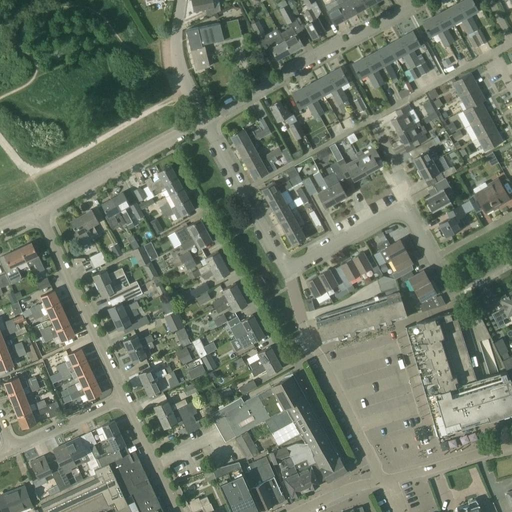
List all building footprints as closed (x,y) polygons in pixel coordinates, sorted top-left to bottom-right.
[(191,0),(194,12),(205,10),(207,17),(220,11),(218,0),(191,0)] [(280,9),(279,9),(287,24),(296,20),(295,18),(294,16),(291,11),(289,8),(288,5),(286,2),(285,0),(277,4),(278,6),(280,9)] [(289,8),(293,10),(295,8),(296,8),(297,4),(295,1),(293,0),(289,0),(288,1),(288,5),(289,8)] [(356,13),(348,0),(347,0),(338,6),(345,19),(356,13)] [(366,7),(362,0),(348,0),(356,13),(366,7)] [(472,0),(464,0),(458,3),(466,17),(471,14),(478,11),(472,0)] [(458,3),(446,10),(454,24),(461,20),(466,17),(458,3)] [(334,25),(345,19),(338,6),(327,12),(334,25)] [(311,9),(304,13),(310,22),(305,25),(312,39),(313,38),(315,41),(321,37),(319,35),(324,32),(311,9)] [(446,10),(434,16),(442,30),(447,27),(454,24),(446,10)] [(449,44),(434,16),(422,22),(429,36),(437,32),(445,47),(449,44)] [(197,28),(186,30),(190,49),(191,49),(196,69),(208,66),(204,46),(202,47),(201,45),(230,38),(228,28),(237,26),(235,19),(197,29),(197,28)] [(249,22),(258,39),(265,35),(258,20),(255,22),(253,20),(249,22)] [(480,45),(487,42),(479,28),(478,29),(475,22),(469,24),(473,32),(475,35),(477,38),(480,45)] [(469,34),(473,32),(469,24),(465,27),(469,34)] [(292,26),(279,34),(290,53),(303,45),(292,26)] [(412,31),(400,38),(415,66),(416,66),(421,76),(430,71),(421,54),(417,57),(412,49),(420,45),(412,31)] [(290,53),(279,34),(267,41),(277,60),(290,53)] [(450,35),(445,37),(449,44),(454,42),(450,35)] [(469,38),(474,49),(480,45),(477,38),(475,35),(469,38)] [(415,66),(400,38),(388,44),(396,59),(403,55),(410,69),(409,70),(414,80),(421,76),(415,66)] [(396,59),(388,44),(376,51),(384,65),(391,79),(396,77),(388,63),(396,59)] [(376,51),(364,57),(372,71),(376,69),(384,65),(376,51)] [(375,89),(380,86),(364,57),(352,64),(360,78),(367,74),(375,89)] [(441,62),(444,67),(451,63),(448,58),(441,62)] [(340,67),(328,74),(343,103),(348,100),(340,85),(348,81),(340,67)] [(452,83),(459,96),(478,86),(471,73),(452,83)] [(328,74),(316,80),(323,95),(331,91),(338,105),(343,103),(328,74)] [(376,79),(380,86),(384,84),(380,76),(376,79)] [(316,80),(304,87),(319,115),(323,113),(316,99),(323,95),(316,80)] [(407,80),(401,83),(405,89),(399,92),(402,98),(409,94),(408,93),(413,90),(409,82),(407,80)] [(459,96),(466,109),(481,102),(485,100),(478,86),(459,96)] [(314,118),(319,115),(304,87),(291,94),(299,108),(307,104),(314,118)] [(366,109),(360,97),(353,101),(359,113),(366,109)] [(433,102),(437,109),(442,106),(439,99),(433,102)] [(279,100),(271,105),(273,110),(271,111),(277,122),(285,118),(289,125),(296,140),(305,135),(293,114),(292,114),(289,110),(288,111),(286,108),(284,109),(279,100)] [(428,116),(435,112),(429,100),(422,104),(428,116)] [(481,102),(466,109),(463,111),(470,124),(488,115),(481,102)] [(398,132),(413,124),(406,112),(410,110),(407,104),(395,111),(398,116),(391,120),(398,132)] [(428,116),(424,119),(426,124),(438,117),(435,112),(428,116)] [(451,116),(455,125),(460,122),(456,114),(451,116)] [(470,124),(477,137),(495,128),(488,115),(470,124)] [(257,122),(260,128),(261,131),(268,127),(263,119),(257,122)] [(413,124),(398,132),(405,145),(411,141),(414,146),(426,140),(423,134),(426,132),(423,125),(421,126),(418,121),(413,124)] [(457,131),(453,123),(447,127),(451,134),(457,131)] [(261,131),(264,136),(271,133),(268,127),(261,131)] [(495,128),(477,137),(484,151),(502,141),(495,128)] [(245,129),(230,137),(236,148),(250,140),(255,137),(257,140),(263,137),(264,136),(261,131),(255,134),(253,132),(253,131),(247,134),(245,129)] [(349,143),(356,139),(352,133),(345,136),(349,143)] [(457,133),(452,135),(455,141),(460,139),(457,133)] [(420,154),(413,159),(418,169),(438,159),(435,153),(429,156),(427,152),(429,150),(428,148),(436,144),(433,139),(417,148),(420,154)] [(236,148),(242,158),(256,151),(250,140),(236,148)] [(328,147),(323,150),(326,156),(332,153),(328,147)] [(355,154),(358,158),(366,174),(378,167),(375,162),(381,159),(374,147),(368,150),(369,152),(364,155),(362,150),(355,154)] [(279,148),(272,151),(275,157),(282,154),(281,151),(279,148)] [(286,148),(281,151),(282,154),(288,164),(293,161),(286,148)] [(261,161),(256,151),(242,158),(248,169),(261,161)] [(268,161),(275,157),(272,151),(265,155),(267,158),(261,161),(248,169),(254,179),(267,172),(264,167),(270,164),(268,161)] [(472,161),(468,154),(461,158),(464,165),(472,161)] [(343,159),(337,162),(339,166),(339,165),(346,178),(351,175),(354,180),(366,174),(358,158),(346,165),(343,159)] [(444,171),(438,159),(418,169),(424,180),(433,175),(437,182),(456,171),(453,166),(444,171)] [(346,178),(339,165),(339,166),(337,162),(330,166),(333,172),(338,180),(345,176),(346,178)] [(151,192),(177,176),(171,165),(158,173),(161,178),(153,183),(150,178),(145,180),(151,192)] [(319,171),(312,175),(316,182),(319,186),(320,186),(323,191),(317,194),(325,208),(336,202),(323,180),(323,178),(319,171)] [(333,172),(323,178),(323,180),(336,202),(346,196),(338,180),(333,172)] [(261,189),(267,201),(280,194),(302,181),(298,175),(276,187),(274,182),(261,189)] [(183,187),(177,176),(151,192),(154,196),(167,189),(170,194),(183,187)] [(317,192),(309,177),(302,181),(310,196),(317,192)] [(450,188),(445,178),(433,184),(437,192),(425,199),(432,213),(451,202),(444,191),(450,188)] [(509,199),(498,180),(487,186),(486,184),(483,183),(474,188),(473,191),(474,193),(477,198),(470,202),(476,212),(483,208),(485,212),(509,199)] [(145,197),(140,187),(135,190),(140,200),(145,197)] [(189,198),(183,187),(170,194),(176,205),(189,198)] [(300,197),(304,195),(301,188),(296,191),(300,197)] [(119,211),(121,214),(126,223),(127,225),(132,222),(124,208),(131,205),(124,192),(112,198),(119,211)] [(274,212),(286,205),(280,194),(267,201),(274,212)] [(304,195),(300,197),(303,204),(308,201),(304,195)] [(154,202),(151,197),(138,204),(141,209),(154,202)] [(121,226),(126,223),(121,214),(119,211),(112,198),(102,204),(108,215),(105,217),(111,227),(119,223),(121,226)] [(176,205),(171,208),(175,213),(174,213),(177,219),(182,216),(195,209),(189,198),(176,205)] [(159,207),(162,213),(171,208),(168,202),(159,207)] [(274,212),(280,223),(293,216),(286,205),(274,212)] [(144,216),(138,206),(132,209),(137,220),(144,216)] [(449,218),(439,224),(445,236),(465,225),(460,217),(465,214),(460,206),(446,213),(449,218)] [(171,208),(162,213),(165,218),(175,213),(171,208)] [(92,209),(81,215),(94,238),(99,235),(93,225),(99,222),(92,209)] [(94,238),(81,215),(70,221),(77,233),(74,234),(80,245),(94,238)] [(299,227),(293,216),(280,223),(286,234),(299,227)] [(154,228),(160,225),(156,218),(150,222),(154,228)] [(182,244),(194,237),(207,230),(200,219),(188,226),(187,225),(175,232),(182,244)] [(305,239),(299,227),(286,234),(293,246),(305,239)] [(207,230),(194,237),(199,248),(212,240),(207,230)] [(391,259),(406,250),(400,239),(389,245),(387,240),(377,245),(386,262),(391,259)] [(32,242),(20,248),(26,261),(32,258),(35,264),(38,272),(45,269),(38,255),(32,242)] [(143,245),(150,259),(157,256),(150,242),(143,245)] [(123,253),(117,243),(110,247),(116,257),(123,253)] [(150,259),(143,245),(132,251),(139,266),(151,261),(150,259)] [(7,262),(1,265),(4,271),(5,274),(6,276),(11,285),(20,280),(21,276),(16,266),(26,261),(20,248),(4,255),(7,262)] [(208,263),(199,268),(202,274),(224,262),(218,250),(205,258),(208,263)] [(391,259),(397,270),(392,273),(395,279),(400,276),(405,273),(403,268),(412,262),(406,250),(391,259)] [(193,258),(189,251),(179,257),(182,263),(193,258)] [(106,262),(101,252),(90,257),(95,268),(106,262)] [(363,252),(352,258),(360,273),(371,267),(374,272),(379,269),(371,255),(366,258),(363,252)] [(360,273),(352,258),(340,265),(346,274),(340,277),(346,288),(352,285),(349,279),(360,273)] [(196,265),(193,259),(184,263),(188,270),(196,265)] [(230,272),(224,262),(202,274),(204,279),(214,274),(217,279),(230,272)] [(383,274),(388,271),(385,265),(379,268),(383,274)] [(98,286),(121,275),(125,274),(122,268),(109,274),(106,269),(93,275),(98,286)] [(329,269),(317,276),(325,290),(337,284),(340,291),(346,288),(340,277),(335,280),(329,269)] [(408,278),(415,290),(430,282),(423,270),(413,275),(411,270),(405,273),(400,276),(403,281),(408,278)] [(10,284),(5,274),(0,276),(0,288),(1,288),(10,284)] [(103,298),(120,290),(130,285),(129,284),(125,274),(121,275),(98,286),(103,298)] [(390,284),(384,275),(376,281),(381,290),(390,284)] [(314,296),(325,290),(317,276),(306,282),(314,296)] [(51,285),(47,277),(36,282),(40,290),(51,285)] [(140,287),(137,281),(129,284),(130,285),(120,290),(122,295),(133,290),(140,287)] [(212,302),(215,308),(241,293),(235,282),(222,289),(225,295),(212,302)] [(430,282),(415,290),(421,301),(422,300),(424,304),(433,301),(430,296),(436,293),(430,282)] [(206,283),(197,287),(201,294),(210,289),(206,283)] [(40,296),(46,308),(59,302),(54,290),(40,296)] [(133,290),(122,295),(125,302),(137,297),(133,290)] [(511,291),(508,293),(509,295),(506,296),(505,295),(497,299),(501,306),(503,305),(505,310),(499,313),(498,311),(491,314),(498,328),(505,325),(502,320),(511,314),(511,291)] [(406,316),(399,292),(315,317),(322,343),(406,316)] [(211,300),(207,293),(196,298),(200,305),(211,300)] [(241,293),(215,308),(218,313),(231,306),(235,311),(247,304),(241,293)] [(309,311),(314,310),(311,298),(305,299),(309,311)] [(108,308),(113,319),(136,308),(139,306),(137,301),(124,307),(122,302),(108,308)] [(167,313),(175,309),(171,301),(163,304),(167,313)] [(435,307),(433,301),(420,305),(422,312),(435,307)] [(46,308),(51,319),(64,313),(59,302),(46,308)] [(18,303),(11,306),(14,316),(22,313),(18,303)] [(29,309),(32,314),(42,310),(39,304),(29,309)] [(136,308),(113,319),(118,331),(132,324),(129,318),(138,314),(136,308)] [(42,310),(32,314),(35,320),(45,316),(42,310)] [(405,326),(404,327),(437,438),(438,437),(437,436),(474,424),(511,412),(511,399),(510,392),(511,391),(511,382),(507,370),(476,380),(454,311),(416,323),(416,324),(406,327),(405,326)] [(43,337),(69,324),(64,313),(51,319),(54,325),(49,327),(49,326),(40,331),(43,337)] [(228,321),(224,314),(208,323),(211,330),(228,321)] [(238,337),(259,325),(253,314),(240,321),(237,316),(228,321),(236,337),(238,337)] [(0,330),(5,329),(15,325),(15,324),(25,320),(22,315),(0,323),(0,330)] [(149,322),(146,316),(134,321),(138,328),(149,322)] [(179,316),(167,322),(171,332),(184,326),(179,316)] [(69,324),(43,337),(45,342),(59,336),(62,342),(75,336),(69,324)] [(15,325),(5,329),(8,335),(17,331),(15,325)] [(259,325),(238,337),(244,347),(265,336),(259,325)] [(189,337),(184,327),(175,332),(180,341),(189,337)] [(123,340),(128,352),(151,341),(153,340),(151,334),(139,340),(137,334),(123,340)] [(199,337),(191,341),(193,344),(197,353),(199,357),(207,354),(216,348),(213,342),(203,347),(200,341),(199,337)] [(508,351),(501,338),(492,342),(499,356),(508,351)] [(151,341),(128,352),(134,363),(151,355),(148,349),(154,346),(151,341)] [(9,353),(5,342),(0,344),(0,357),(9,354),(9,353)] [(14,352),(24,348),(22,342),(12,345),(14,351),(14,352)] [(192,344),(175,351),(179,359),(190,354),(188,351),(194,348),(192,344)] [(249,364),(252,369),(253,370),(276,357),(270,346),(257,353),(260,358),(249,364)] [(14,352),(14,351),(9,353),(9,354),(0,357),(0,371),(14,366),(11,359),(26,354),(24,348),(14,352)] [(67,354),(72,365),(73,366),(86,359),(81,348),(67,354)] [(202,357),(208,370),(217,366),(210,353),(202,357)] [(190,354),(179,359),(181,364),(192,360),(190,354)] [(388,356),(371,362),(374,372),(387,368),(389,375),(394,374),(388,356)] [(511,356),(502,361),(507,370),(511,382),(511,356)] [(245,363),(241,357),(231,362),(235,369),(245,363)] [(253,370),(252,369),(251,370),(254,377),(267,370),(269,375),(282,368),(276,357),(253,370)] [(91,370),(86,359),(73,366),(72,365),(68,367),(59,371),(61,378),(75,371),(78,377),(91,370)] [(56,366),(59,371),(68,367),(66,361),(56,366)] [(206,373),(202,364),(188,370),(192,378),(206,373)] [(138,373),(144,385),(170,372),(172,371),(170,366),(155,373),(152,367),(138,373)] [(362,384),(360,380),(357,381),(353,367),(341,371),(347,389),(362,384)] [(96,382),(91,370),(78,377),(80,381),(75,383),(75,384),(67,388),(69,394),(96,382)] [(170,372),(144,385),(149,396),(163,390),(162,389),(170,385),(168,380),(172,377),(170,372)] [(218,378),(215,372),(208,375),(211,381),(218,378)] [(264,420),(306,397),(293,375),(244,402),(241,396),(210,413),(213,418),(212,419),(225,442),(236,436),(264,420)] [(4,382),(9,394),(37,383),(35,376),(20,382),(18,377),(4,382)] [(257,386),(253,380),(239,388),(243,395),(248,392),(247,391),(257,386)] [(96,382),(69,394),(72,400),(86,394),(88,399),(102,393),(96,382)] [(37,383),(9,394),(13,406),(27,400),(24,394),(40,389),(37,383)] [(197,392),(193,383),(184,387),(187,396),(197,392)] [(226,388),(218,392),(221,398),(229,395),(226,388)] [(216,391),(210,394),(213,399),(218,397),(216,391)] [(306,397),(264,420),(278,444),(299,432),(305,443),(308,443),(315,462),(317,461),(326,479),(327,481),(346,471),(306,397)] [(35,403),(37,409),(47,405),(44,399),(35,403)] [(154,406),(159,417),(187,404),(185,399),(170,406),(167,400),(154,406)] [(31,411),(27,400),(13,406),(18,417),(31,411)] [(54,402),(47,405),(37,409),(39,415),(48,411),(51,418),(59,415),(54,402)] [(193,402),(187,404),(159,417),(164,429),(178,422),(175,416),(179,414),(188,433),(201,427),(198,420),(196,421),(193,414),(197,412),(196,411),(197,410),(193,402)] [(31,411),(18,417),(22,429),(36,424),(31,411)] [(103,426),(96,429),(99,435),(102,433),(105,439),(108,438),(120,433),(115,421),(103,426)] [(259,452),(247,431),(235,438),(247,459),(259,452)] [(88,444),(89,447),(94,444),(97,444),(91,432),(84,435),(84,436),(88,444)] [(99,467),(109,463),(110,463),(124,456),(120,447),(126,445),(120,433),(108,438),(110,442),(104,445),(107,452),(100,455),(94,458),(98,465),(99,467)] [(79,438),(66,444),(73,459),(74,459),(85,454),(89,461),(87,462),(93,475),(96,473),(93,467),(98,465),(94,458),(89,447),(88,444),(83,446),(79,438)] [(296,443),(286,447),(290,455),(293,464),(306,459),(310,466),(317,483),(326,479),(317,461),(315,462),(308,443),(305,443),(296,443)] [(73,459),(66,444),(54,449),(63,470),(58,472),(65,488),(71,485),(65,474),(72,470),(71,468),(77,465),(74,459),(73,459)] [(281,459),(290,455),(286,447),(277,451),(277,450),(269,453),(273,464),(282,461),(281,459)] [(136,504),(138,510),(139,511),(163,511),(148,478),(139,458),(133,461),(129,453),(124,456),(109,463),(128,504),(131,503),(132,506),(136,504)] [(47,482),(44,476),(51,472),(44,456),(30,462),(38,478),(33,481),(36,487),(47,482)] [(251,470),(244,473),(260,511),(274,504),(285,499),(268,462),(266,456),(249,463),(251,470)] [(306,459),(293,464),(296,472),(304,491),(318,485),(317,483),(310,466),(306,459)] [(257,511),(260,511),(244,473),(239,462),(232,465),(233,466),(230,468),(229,465),(224,467),(223,466),(218,469),(218,468),(213,470),(215,478),(230,511),(257,511)] [(96,473),(93,475),(71,485),(65,488),(50,495),(39,500),(41,507),(43,511),(49,511),(104,486),(110,497),(117,494),(120,500),(114,502),(117,509),(128,504),(109,463),(99,467),(98,465),(93,467),(96,473)] [(304,491),(296,472),(293,464),(281,470),(292,496),(304,491)] [(206,483),(215,480),(212,471),(203,474),(206,483)] [(47,489),(50,494),(50,495),(65,488),(58,472),(52,475),(57,484),(47,489)] [(24,486),(11,492),(18,511),(32,507),(24,486)] [(0,507),(1,511),(17,511),(18,511),(11,492),(0,495),(0,507)] [(213,511),(207,496),(199,500),(198,497),(189,501),(190,504),(189,504),(192,511),(193,511),(203,508),(204,511),(217,511),(217,509),(213,511)] [(477,502),(475,500),(469,502),(468,506),(457,509),(457,508),(454,511),(480,511),(478,505),(477,502)]
